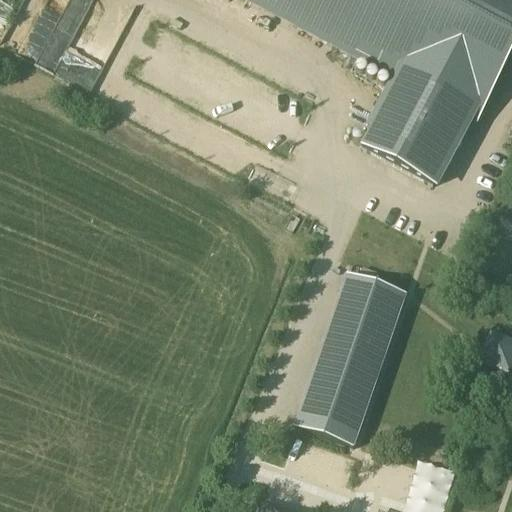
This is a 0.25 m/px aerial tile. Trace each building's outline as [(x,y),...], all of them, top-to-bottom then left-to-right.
[(23,0),(0,47),(29,62),(36,49),(25,44),(47,0),(23,0)] [(511,0),(246,0),(399,81),(371,134),(362,152),(432,189),(470,119),(478,123),(511,58),(511,0)] [(0,39),(15,9),(0,1),(0,39)] [(82,89),(111,20),(86,10),(67,53),(45,44),(35,69),(82,89)] [(222,140),(230,123),(285,150),(295,131),(285,126),(300,95),(278,84),(275,92),(240,74),(210,135),(222,140)] [(121,107),(130,88),(114,80),(105,99),(121,107)] [(405,300),(348,281),(296,432),(353,451),(405,300)] [(511,370),(511,349),(491,343),(481,370),(509,380),(511,370)]
